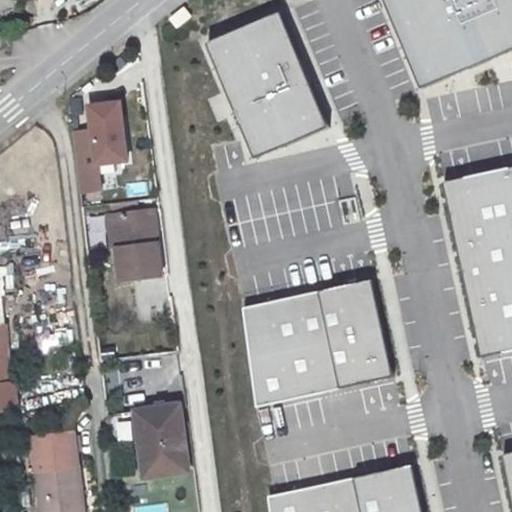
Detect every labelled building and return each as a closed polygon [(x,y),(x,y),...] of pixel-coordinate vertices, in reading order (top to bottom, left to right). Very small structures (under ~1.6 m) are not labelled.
[(511,51),(511,0),(386,0),(424,88),(511,51)] [(329,126),(282,13),(208,44),(256,157),(329,126)] [(121,111),(90,115),(91,122),(72,124),(79,183),(100,181),(97,156),(126,153),(121,111)] [(511,350),(511,170),(446,183),(482,356),(511,350)] [(152,201),(113,206),(120,274),(160,268),(152,201)] [(394,378),(372,278),(247,309),(259,407),(394,378)] [(11,380),(0,381),(0,408),(14,407),(11,380)] [(180,397),(137,403),(145,468),(188,464),(180,397)] [(84,511),(79,463),(75,431),(34,436),(36,458),(42,511),(84,511)] [(511,453),(503,456),(511,487),(511,453)] [(421,511),(410,465),(269,497),(270,511),(421,511)]
